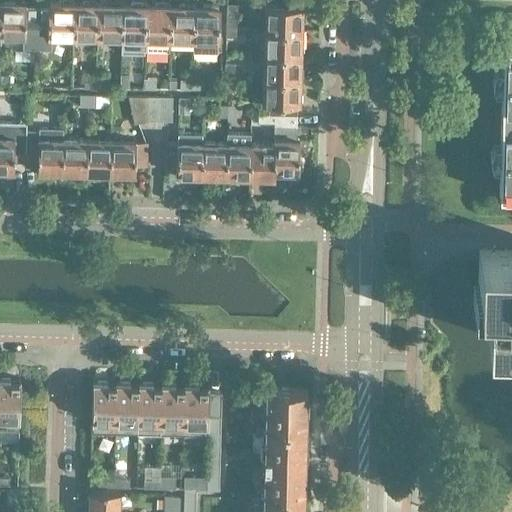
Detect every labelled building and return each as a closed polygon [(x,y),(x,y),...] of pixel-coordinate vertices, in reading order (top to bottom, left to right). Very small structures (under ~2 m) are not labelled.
[(73,38),(73,3),(74,1),(59,0),(59,3),(49,3),(49,11),(48,11),(48,12),(38,12),(38,11),(37,11),(36,42),(49,42),(49,38),(73,38)] [(26,2),(1,1),(0,26),(0,34),(24,35),(23,41),(36,42),(37,11),(36,11),(36,12),(26,12),(26,11),(25,11),(26,2)] [(97,22),(97,4),(97,1),(83,1),(83,3),(73,3),(73,38),(97,39),(97,22)] [(121,40),(121,4),(121,2),(107,2),(107,4),(97,4),(97,22),(97,39),(121,40)] [(145,40),(145,5),(146,3),(131,2),(131,5),(121,4),(121,40),(145,40)] [(169,41),(170,6),(170,3),(155,3),(155,5),(145,5),(145,40),(144,50),(169,51),(169,41)] [(228,3),(227,3),(226,29),(238,30),(239,4),(238,3),(238,4),(228,4),(228,3)] [(192,42),(193,6),(193,4),(179,4),(179,6),(170,6),(169,41),(192,42)] [(203,7),(193,6),(192,42),(192,52),(217,52),(218,38),(218,26),(219,26),(219,20),(218,20),(219,7),(217,7),(217,5),(203,4),(203,7)] [(265,4),(264,29),(300,30),(300,20),(301,20),(302,5),(281,5),(281,4),(271,4),(265,4)] [(301,30),(300,30),(264,29),(264,53),(299,54),(300,44),(301,44),(301,30)] [(511,41),(503,41),(501,118),(511,117),(511,41)] [(300,54),(299,54),(264,53),(263,77),(299,78),(299,68),(300,68),(300,54)] [(225,63),(224,77),(233,77),(233,63),(225,63)] [(0,74),(0,84),(10,85),(10,75),(0,74)] [(96,87),(96,78),(84,77),(84,86),(96,87)] [(232,86),(233,77),(224,77),(224,86),(232,86)] [(300,78),(299,78),(263,77),(262,102),(269,102),(268,113),(297,115),(297,114),(296,114),(296,104),(297,104),(297,103),(299,103),(299,102),(298,102),(298,94),(298,93),(299,93),(300,78)] [(107,78),(96,78),(96,87),(107,87),(107,78)] [(144,88),(145,79),(132,79),(132,88),(144,88)] [(156,79),(145,79),(144,88),(156,88),(156,79)] [(191,89),(191,80),(180,79),(180,88),(191,89)] [(203,80),(191,80),(191,89),(202,89),(203,80)] [(87,105),(88,95),(79,95),(79,104),(87,105)] [(95,95),(88,95),(87,105),(95,105),(95,95)] [(148,120),(148,96),(128,95),(134,124),(138,123),(137,122),(147,119),(147,120),(148,120)] [(160,120),(160,96),(148,96),(148,120),(149,120),(149,119),(159,119),(159,120),(160,120)] [(172,96),(160,96),(160,120),(160,119),(170,120),(172,120),(172,96)] [(189,109),(189,97),(179,96),(179,109),(189,109)] [(227,116),(227,105),(218,105),(218,115),(227,116)] [(235,105),(227,105),(227,116),(234,116),(235,105)] [(268,122),(268,113),(258,113),(258,122),(268,122)] [(296,116),(297,115),(268,113),(268,122),(273,123),(272,143),(275,144),(274,171),(298,172),(298,168),(301,167),(301,158),(298,157),(299,138),(296,138),(296,126),(295,126),(296,116)] [(511,117),(501,118),(499,194),(511,194),(511,117)] [(15,160),(25,160),(25,161),(26,130),(13,129),(13,137),(0,136),(0,172),(1,172),(2,169),(13,170),(13,160),(15,160)] [(61,171),(62,138),(37,137),(37,130),(26,130),(25,161),(26,161),(26,160),(36,160),(36,161),(37,161),(37,170),(40,170),(41,173),(50,173),(52,171),(61,171)] [(201,175),(202,142),(202,134),(178,133),(178,142),(168,142),(166,146),(165,170),(177,170),(177,174),(180,174),(181,177),(190,177),(191,175),(201,175)] [(86,172),(86,139),(62,138),(61,171),(86,172)] [(110,172),(111,139),(86,139),(86,172),(110,172)] [(134,173),(135,165),(146,165),(147,145),(145,142),(135,141),(135,140),(111,139),(110,172),(120,173),(121,175),(130,176),(131,173),(134,173)] [(225,176),(226,142),(202,142),(201,175),(225,176)] [(249,176),(251,143),(226,142),(225,176),(249,176)] [(274,171),(272,143),(251,143),(249,176),(259,177),(261,179),(269,180),(271,177),(274,177),(274,171)] [(486,338),(511,338),(511,250),(479,250),(477,295),(486,297),(486,338)] [(19,419),(20,399),(20,378),(18,378),(18,380),(10,380),(10,378),(0,377),(0,428),(18,429),(19,429),(19,419)] [(115,432),(116,381),(116,383),(107,383),(107,381),(92,380),(91,431),(115,432)] [(138,432),(139,381),(138,381),(138,384),(130,383),(130,381),(116,381),(115,432),(138,432)] [(160,433),(162,382),(161,382),(161,384),(152,384),(152,382),(139,381),(138,432),(160,433)] [(183,434),(185,383),(184,383),(184,385),(175,385),(175,382),(162,382),(160,433),(183,434)] [(208,390),(208,383),(206,383),(206,385),(198,385),(198,383),(185,383),(183,434),(207,434),(207,415),(221,416),(222,390),(208,390)] [(266,389),(266,397),(265,427),(305,428),(306,390),(307,390),(307,388),(265,387),(265,389),(266,389)] [(220,425),(220,417),(208,417),(208,425),(220,425)] [(220,433),(220,425),(208,425),(208,428),(208,433),(220,433)] [(303,495),(305,428),(265,427),(263,494),(303,495)] [(220,441),(220,433),(208,433),(208,441),(220,441)] [(220,449),(220,441),(208,441),(207,449),(220,449)] [(219,457),(220,449),(207,449),(207,457),(219,457)] [(219,465),(219,457),(207,457),(207,465),(219,465)] [(219,473),(219,465),(207,465),(207,473),(219,473)] [(219,481),(219,473),(207,473),(207,481),(219,481)] [(158,475),(158,479),(158,487),(174,488),(174,475),(158,475)] [(0,484),(9,485),(10,477),(0,476),(0,484)] [(114,486),(114,478),(98,477),(98,485),(114,486)] [(129,478),(114,478),(114,486),(129,486),(129,478)] [(158,487),(158,479),(144,479),(143,487),(158,487)] [(219,481),(207,481),(206,489),(219,489),(219,481)] [(195,497),(195,488),(184,488),(184,496),(195,497)] [(17,503),(17,489),(7,489),(7,503),(17,503)] [(89,490),(88,511),(118,511),(119,491),(89,490)] [(302,511),(303,495),(263,494),(262,511),(302,511)] [(163,511),(177,511),(178,495),(164,495),(163,511)] [(195,505),(195,497),(184,496),(183,504),(195,505)]
